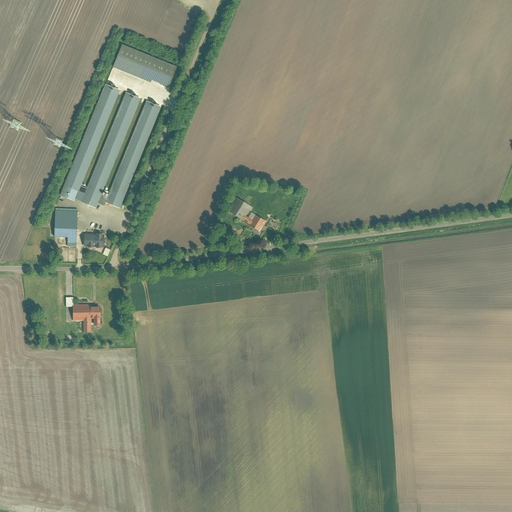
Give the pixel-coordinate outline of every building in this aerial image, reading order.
[(115,65),(114,68),(152,83),(153,81),(169,87),(178,67),(123,45),(115,65)] [(120,91),(105,85),(59,194),(75,201),(120,91)] [(142,99),(126,92),(81,202),(97,208),(142,99)] [(161,107),(146,101),(104,203),(119,209),(161,107)] [(252,207),(235,196),(226,211),(258,232),(261,228),(261,229),(266,222),(255,215),(251,220),(246,216),(252,207)] [(78,211),(55,211),(55,238),(78,238),(78,211)] [(104,235),(84,234),(83,247),(103,248),(104,235)] [(89,305),(72,305),(72,321),(83,321),(83,333),(91,333),(91,325),(93,325),(93,326),(100,326),(99,306),(89,306),(89,305)] [(49,330),(41,330),(41,340),(49,340),(49,330)]
